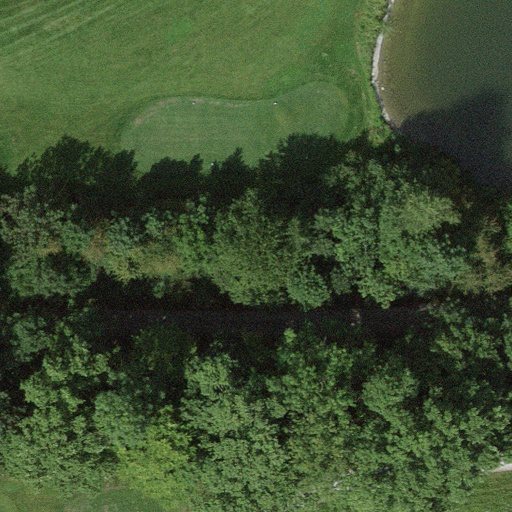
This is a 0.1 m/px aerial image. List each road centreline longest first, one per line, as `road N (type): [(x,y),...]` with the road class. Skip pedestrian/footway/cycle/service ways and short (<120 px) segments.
road 1 (track): [(511,309),(427,322),(0,334)]
road 2 (track): [(272,511),(325,485),(511,461)]
